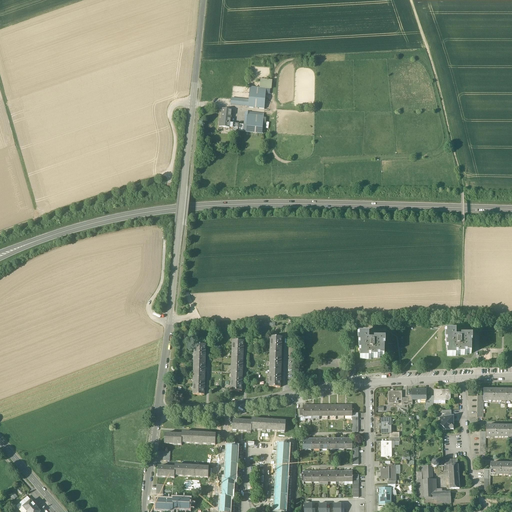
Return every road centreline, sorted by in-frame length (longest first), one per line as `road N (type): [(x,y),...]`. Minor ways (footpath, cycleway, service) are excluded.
road 1 (primary): [(0,255),(86,224),(194,206),(511,208)]
road 2 (tertiary): [(158,411),(203,0)]
road 3 (residential): [(158,411),(369,381)]
road 4 (track): [(410,0),(462,191)]
road 5 (track): [(0,232),(170,172)]
road 6 (track): [(0,82),(38,217)]
road 7 (residential): [(369,381),(370,511)]
